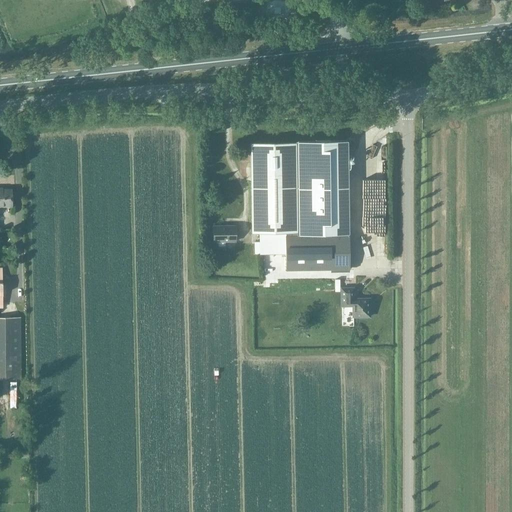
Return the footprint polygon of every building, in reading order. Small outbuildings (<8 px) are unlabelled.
[(347,141),(297,142),(297,144),(298,233),(298,235),(349,234),(347,141)] [(297,144),(251,145),(252,233),(259,233),(260,254),(286,254),(285,233),(298,233),(297,144)] [(0,205),(10,206),(10,190),(1,190),(0,189),(0,205)] [(213,226),(214,242),(235,242),(235,226),(213,226)] [(352,251),(288,251),(288,269),(352,269),(352,251)] [(341,288),(341,306),(353,306),(353,317),(369,317),(369,299),(353,299),(353,288),(341,288)] [(20,318),(0,317),(0,379),(20,379),(20,318)]
